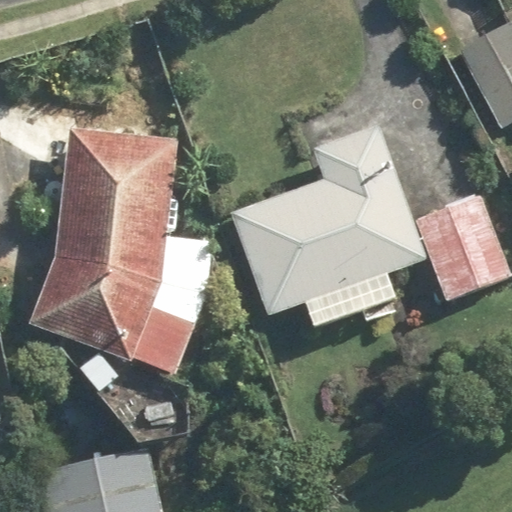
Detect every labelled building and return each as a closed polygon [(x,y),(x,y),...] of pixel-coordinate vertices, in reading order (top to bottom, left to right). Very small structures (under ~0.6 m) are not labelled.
[(511,44),(506,35),(450,72),(492,138),(511,124),(511,44)] [(317,187),(227,220),(264,322),(297,310),(307,335),(388,305),(380,282),(423,267),(374,132),(306,157),(317,187)] [(56,266),(26,331),(176,386),(205,307),(205,243),(162,240),(170,143),(66,135),(56,266)] [(511,265),(483,196),(414,225),(447,303),(511,274),(511,265)] [(38,473),(46,511),(157,511),(144,450),(38,473)]
